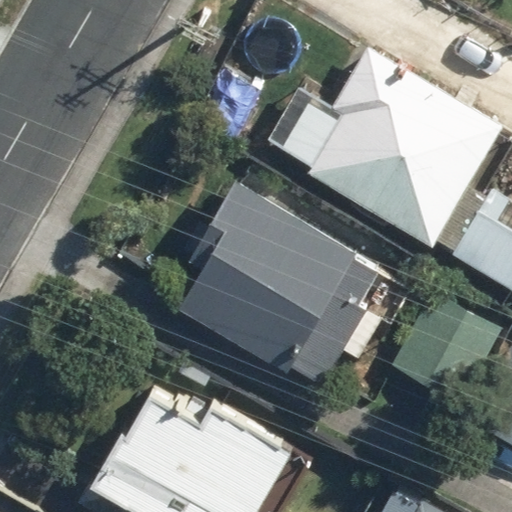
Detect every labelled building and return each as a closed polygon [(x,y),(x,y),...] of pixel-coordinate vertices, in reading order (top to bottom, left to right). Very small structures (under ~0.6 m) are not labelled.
[(327,0),(306,0),(322,9),(327,0)] [(323,103),(333,108),(300,168),(447,248),(480,189),(466,181),(499,121),(356,43),(323,103)] [(310,386),(333,347),(354,359),(393,292),(373,280),(382,264),(226,172),(178,253),(197,264),(173,305),(310,386)] [(458,405),(499,318),(427,285),(387,372),(458,405)] [(511,447),(511,343),(505,340),(465,426),(511,447)] [(93,511),(255,511),(290,453),(182,390),(172,406),(146,391),(120,436),(110,431),(70,498),(93,511)] [(447,511),(411,491),(399,511),(447,511)]
